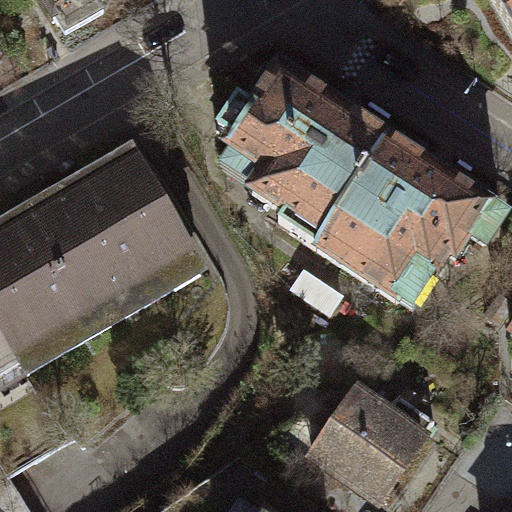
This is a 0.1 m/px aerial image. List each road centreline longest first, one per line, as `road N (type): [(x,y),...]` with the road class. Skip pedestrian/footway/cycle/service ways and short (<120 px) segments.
road 1 (residential): [(0,152),(260,0)]
road 2 (residential): [(511,156),(265,0)]
